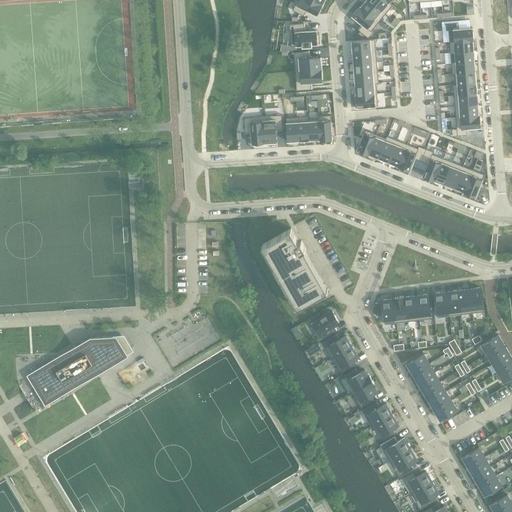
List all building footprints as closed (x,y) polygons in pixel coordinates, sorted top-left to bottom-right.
[(297,0),(293,10),(304,16),(307,10),(318,15),(323,4),(315,0),(297,0)] [(360,6),(360,7),(379,22),(386,14),(368,0),(367,0),(361,7),(360,6)] [(368,0),(386,14),(393,6),(385,0),(368,0)] [(360,7),(352,16),(363,25),(359,30),(369,38),(373,33),(371,31),(379,22),(360,7)] [(458,23),(446,24),(446,31),(449,31),(450,42),(474,40),(473,28),(459,29),(458,23)] [(304,24),(290,25),(292,46),(303,45),(303,46),(312,46),(312,45),(321,44),(320,34),(317,34),(317,31),(305,32),(304,24)] [(375,39),(352,41),(353,53),(376,51),(375,39)] [(474,40),(450,42),(451,53),(474,51),(473,41),(474,41),(474,40)] [(309,51),(294,53),(295,72),(322,69),(321,57),(309,58),(309,51)] [(376,51),(353,53),(354,63),(377,61),(376,51)] [(474,51),(451,53),(451,64),(475,62),(474,51)] [(377,61),(354,63),(355,74),(378,72),(377,61)] [(475,62),(451,64),(452,74),(475,72),(475,62)] [(322,69),(295,72),(297,91),(312,90),(311,83),(323,82),(322,69)] [(378,72),(355,74),(356,85),(379,83),(378,72)] [(475,72),(452,74),(452,75),(455,75),(456,84),(453,85),(476,83),(475,72)] [(357,95),(355,95),(355,96),(377,94),(377,84),(379,84),(379,83),(356,85),(357,95)] [(476,83),(453,85),(454,96),(477,94),(476,83)] [(377,94),(355,96),(356,108),(378,106),(377,94)] [(477,94),(454,96),(455,107),(478,105),(477,94)] [(478,105),(455,107),(456,117),(480,115),(479,115),(478,105)] [(282,115),(263,116),(265,143),(277,142),(277,130),(283,130),(282,115)] [(331,115),(319,116),(321,140),(332,140),(331,115)] [(457,129),(452,129),(453,136),(468,135),(467,128),(481,127),(480,115),(456,117),(457,129)] [(263,116),(244,118),(245,133),(252,132),(252,144),(265,143),(263,116)] [(309,117),(308,117),(310,140),(320,139),(320,141),(321,140),(319,116),(318,116),(319,119),(309,119),(309,117)] [(308,117),(297,118),(299,141),(310,140),(308,117)] [(297,118),(286,118),(288,142),(299,141),(297,118)] [(365,130),(357,151),(369,155),(377,135),(365,130)] [(377,135),(369,155),(370,154),(379,158),(388,136),(387,136),(386,138),(377,135)] [(388,136),(379,158),(389,162),(398,140),(388,136)] [(398,140),(389,162),(399,166),(398,167),(399,167),(408,144),(398,140)] [(408,144),(399,167),(410,171),(415,158),(422,161),(426,149),(419,146),(418,148),(408,144)] [(426,149),(422,161),(428,163),(423,177),(434,181),(443,158),(433,154),(433,152),(426,149)] [(443,158),(434,181),(435,181),(435,180),(445,184),(453,162),(443,158)] [(453,162),(445,184),(455,188),(463,166),(453,162)] [(463,166),(455,188),(464,191),(464,193),(473,170),(463,166)] [(473,170),(464,193),(476,197),(485,174),(473,170)] [(291,229),(263,245),(263,246),(264,246),(267,244),(274,256),(271,258),(298,306),(298,307),(314,298),(328,290),(328,289),(327,289),(324,291),(301,252),(305,250),(306,249),(302,241),(300,241),(299,242),(295,235),(291,229)] [(481,288),(470,289),(473,313),(484,312),(481,288)] [(470,289),(458,291),(461,315),(473,313),(470,289)] [(458,291),(447,292),(450,316),(461,315),(458,291)] [(447,292),(435,294),(438,318),(450,316),(447,292)] [(428,295),(417,296),(420,320),(431,319),(428,295)] [(417,296),(405,297),(408,322),(420,320),(417,296)] [(405,297),(394,298),(394,299),(397,323),(408,322),(405,297)] [(375,304),(371,312),(372,314),(384,313),(385,324),(397,323),(394,299),(382,300),(382,303),(375,304)] [(333,311),(311,324),(320,340),(337,331),(334,325),(339,322),(333,311)] [(336,334),(322,343),(331,359),(352,346),(346,335),(339,339),(336,334)] [(498,334),(482,344),(487,354),(504,344),(498,334)] [(131,353),(121,336),(91,338),(38,370),(18,382),(35,411),(55,399),(131,353)] [(454,339),(449,342),(450,344),(453,349),(458,346),(454,339)] [(504,344),(487,354),(493,363),(510,353),(504,344)] [(352,346),(331,359),(333,358),(343,373),(355,366),(352,361),(358,357),(352,346)] [(458,346),(453,349),(457,355),(462,352),(458,346)] [(424,353),(407,363),(413,373),(429,363),(424,353)] [(511,357),(510,353),(493,363),(499,373),(511,364),(511,357)] [(144,362),(136,367),(141,376),(149,371),(144,362)] [(429,363),(413,373),(418,382),(435,372),(429,363)] [(511,364),(499,373),(504,382),(511,377),(511,364)] [(355,368),(345,375),(354,390),(352,391),(352,392),(372,380),(369,375),(368,376),(365,370),(358,374),(355,368)] [(123,374),(126,383),(137,379),(133,370),(123,374)] [(435,372),(418,382),(424,392),(441,382),(435,372)] [(372,380),(352,392),(362,408),(374,400),(371,395),(378,391),(374,385),(375,385),(372,380)] [(441,382),(424,392),(430,401),(446,391),(441,382)] [(446,391),(430,401),(435,410),(452,401),(446,391)] [(452,401),(435,410),(441,420),(457,410),(452,401)] [(376,402),(362,410),(371,426),(392,414),(386,403),(379,407),(376,402)] [(392,414),(371,426),(372,427),(374,425),(383,441),(395,434),(392,428),(399,425),(392,414)] [(395,437),(380,445),(390,461),(411,449),(404,438),(398,442),(395,437)] [(480,447),(463,457),(469,467),(485,457),(480,447)] [(411,449),(390,461),(399,477),(414,468),(411,463),(417,460),(411,449)] [(485,457),(469,467),(474,476),(491,466),(485,457)] [(491,466),(474,476),(480,486),(496,476),(491,466)] [(419,468),(402,478),(412,494),(432,482),(426,471),(422,473),(419,468)] [(496,476),(480,486),(485,495),(502,485),(496,476)] [(432,482),(412,494),(421,510),(438,500),(435,495),(439,492),(432,482)] [(511,502),(507,494),(491,504),(495,511),(499,511),(511,504),(511,502)] [(437,503),(422,511),(449,511),(448,511),(444,506),(440,508),(437,503)]
